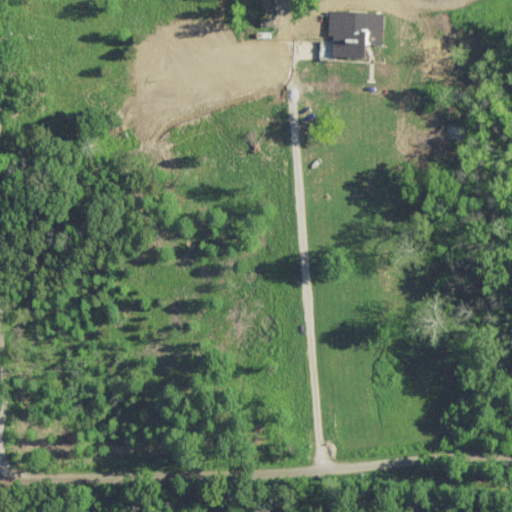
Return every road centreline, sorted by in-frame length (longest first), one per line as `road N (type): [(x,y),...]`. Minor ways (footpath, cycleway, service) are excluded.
road 1 (residential): [(21,479),(3,306),(2,96)]
road 2 (residential): [(316,467),(0,479)]
road 3 (residential): [(511,457),(316,467)]
